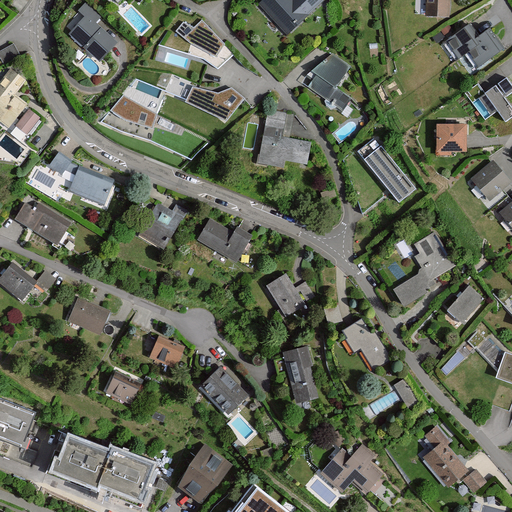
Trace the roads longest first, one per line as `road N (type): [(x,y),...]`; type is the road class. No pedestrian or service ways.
road 1 (residential): [(336,246),(136,164),(90,136),(52,90),(33,26)]
road 2 (residential): [(511,480),(408,357),(391,319),(336,246)]
road 3 (residential): [(211,12),(326,146),(349,211),(336,246)]
road 4 (residential): [(208,336),(0,242)]
road 5 (residential): [(129,511),(0,460)]
